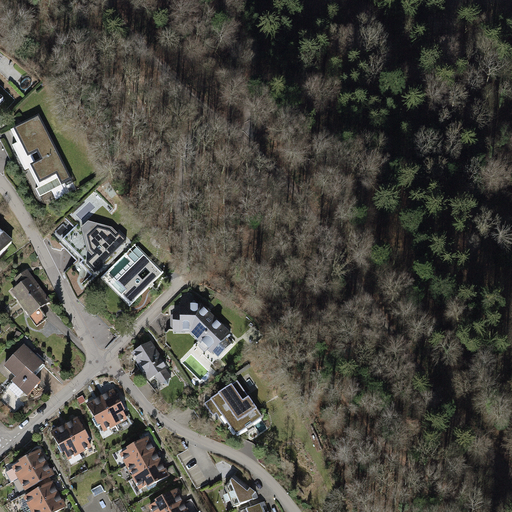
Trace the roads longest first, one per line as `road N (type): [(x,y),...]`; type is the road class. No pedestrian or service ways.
road 1 (track): [(242,138),(297,195),(422,373),(511,476)]
road 2 (residential): [(101,363),(177,429),(244,458),(297,511)]
road 3 (residential): [(101,363),(0,181)]
road 4 (track): [(488,451),(440,497),(344,413)]
road 5 (track): [(104,0),(221,121)]
road 6 (residential): [(101,363),(5,444)]
